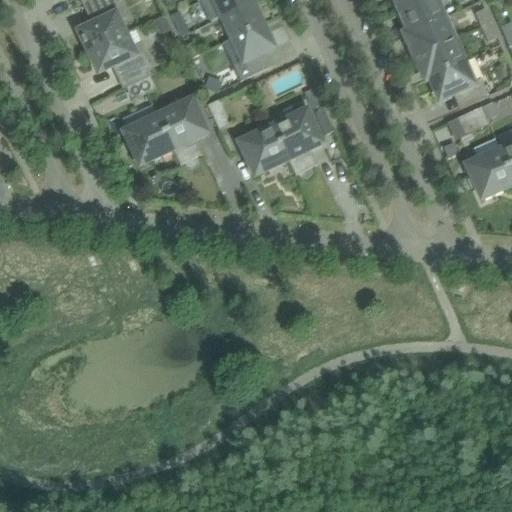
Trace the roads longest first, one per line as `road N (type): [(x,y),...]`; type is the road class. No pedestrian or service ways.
road 1 (residential): [(114,218),(416,253)]
road 2 (residential): [(416,253),(300,0)]
road 3 (residential): [(343,0),(458,253)]
road 4 (residential): [(9,0),(114,218)]
road 5 (residential): [(69,213),(0,68)]
